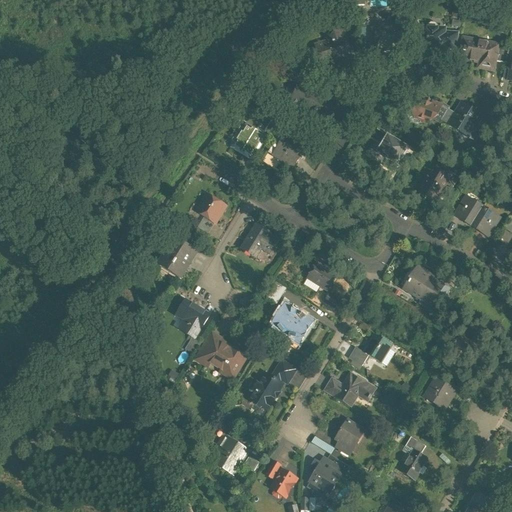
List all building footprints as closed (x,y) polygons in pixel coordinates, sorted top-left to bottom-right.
[(438,28),(436,26),(431,25),(428,28),(428,31),(421,30),(420,52),(443,54),(445,34),(445,32),(438,31),(438,28)] [(381,33),(376,33),(375,43),(373,43),(373,50),(375,50),(374,52),(386,53),(386,51),(394,51),(394,53),(405,54),(407,32),(396,31),(396,29),(382,28),(381,33)] [(343,34),(335,37),(328,44),(316,48),(320,62),(332,69),(333,68),(332,67),(351,61),(343,34)] [(459,35),(445,34),(444,52),(456,53),(459,35)] [(498,49),(464,42),(461,61),(494,68),(498,49)] [(332,69),(320,62),(314,72),(326,79),(332,69)] [(310,78),(295,69),(288,79),(303,88),(310,78)] [(331,107),(301,88),(301,89),(297,86),(293,93),(297,95),(293,102),(288,110),(295,114),(299,106),(309,113),(304,121),(315,128),(320,119),(322,121),(331,107)] [(440,108),(415,98),(411,109),(416,122),(421,124),(426,125),(433,121),(437,119),(441,108),(440,108)] [(448,127),(447,127),(469,140),(472,135),(473,136),(478,127),(483,119),(461,105),(448,127)] [(449,111),(442,106),(440,108),(441,108),(437,119),(433,121),(440,126),(449,111)] [(416,122),(411,109),(407,111),(406,114),(406,115),(408,116),(407,118),(409,124),(418,127),(420,126),(421,124),(416,122)] [(455,116),(449,112),(442,123),(448,127),(455,116)] [(274,121),(263,138),(265,139),(264,141),(268,144),(275,134),(280,125),(274,121)] [(280,125),(275,134),(278,136),(284,127),(280,125)] [(478,127),(473,136),(472,135),(469,140),(476,145),(484,131),(478,127)] [(263,138),(246,128),(243,132),(241,130),(233,144),(235,145),(232,149),(251,161),(264,141),(265,139),(263,138)] [(282,134),(269,155),(275,159),(284,165),(287,158),(281,154),(287,145),(284,143),(287,137),(282,134)] [(304,148),(287,137),(284,143),(287,145),(281,154),(287,158),(284,165),(294,171),(298,165),(295,163),(304,148)] [(407,151),(388,139),(378,155),(387,161),(385,165),(395,171),(407,151)] [(426,180),(426,181),(427,182),(419,195),(436,205),(447,187),(451,181),(450,180),(433,170),(426,180)] [(426,180),(419,176),(410,189),(418,194),(426,181),(426,180)] [(459,180),(453,176),(450,180),(451,181),(447,187),(453,191),(459,180)] [(226,210),(208,199),(201,209),(204,210),(200,217),(216,227),(226,210)] [(468,207),(463,204),(454,218),(459,221),(459,222),(471,229),(483,210),(471,203),(468,207)] [(495,218),(483,210),(471,229),(483,237),(483,236),(489,239),(498,225),(492,222),(495,218)] [(278,242),(256,229),(242,252),(256,260),(265,246),(272,251),(278,242)] [(197,255),(175,241),(162,262),(164,264),(160,270),(180,282),(197,255)] [(337,278),(317,266),(307,282),(327,294),(337,278)] [(420,271),(405,294),(423,305),(421,307),(430,312),(435,304),(444,290),(443,289),(430,281),(431,278),(420,271)] [(452,291),(445,287),(443,289),(444,290),(435,304),(442,308),(452,291)] [(339,302),(330,297),(325,304),(335,310),(339,302)] [(210,319),(187,305),(179,320),(191,327),(190,328),(189,327),(188,329),(189,330),(187,333),(186,333),(185,334),(197,340),(210,319)] [(293,313),(284,308),(274,326),(279,329),(278,331),(282,336),(284,335),(289,338),(289,340),(296,342),(297,340),(302,343),(313,326),(305,320),(303,318),(301,319),(296,316),(297,314),(293,313)] [(222,343),(214,338),(212,338),(201,357),(201,359),(210,365),(213,364),(224,371),(223,374),(223,376),(232,381),(234,381),(238,374),(237,372),(241,366),(243,365),(246,361),(245,359),(236,353),(235,355),(221,347),(222,345),(222,343)] [(392,350),(375,339),(364,356),(369,359),(381,367),(392,350)] [(483,354),(462,340),(454,353),(448,363),(461,371),(466,362),(475,367),(483,354)] [(364,356),(356,351),(350,362),(363,370),(369,359),(364,356)] [(297,373),(283,364),(274,378),(288,387),(297,373)] [(511,371),(500,364),(493,375),(504,382),(511,371)] [(283,388),(267,378),(260,389),(260,391),(258,395),(256,395),(251,403),(257,407),(256,408),(261,410),(267,413),(270,409),(271,410),(275,403),(274,403),(283,388)] [(375,392),(352,378),(344,390),(337,402),(351,410),(359,398),(363,401),(363,402),(369,406),(372,401),(371,400),(375,392)] [(456,395),(437,383),(426,400),(437,407),(438,405),(447,410),(456,395)] [(344,390),(333,384),(326,395),(337,402),(344,390)] [(366,436),(348,425),(336,443),(343,447),(352,452),(356,446),(359,448),(366,436)] [(452,433),(443,447),(451,452),(460,438),(452,433)] [(228,443),(224,440),(219,448),(223,450),(228,443)] [(426,450),(411,441),(406,450),(411,453),(411,452),(414,454),(421,458),(426,450)] [(247,455),(228,443),(223,450),(215,463),(235,475),(247,455)] [(352,452),(343,447),(339,453),(349,459),(353,453),(352,452)] [(421,458),(414,454),(401,475),(415,484),(428,463),(421,458)] [(343,466),(331,459),(328,463),(340,471),(343,466)] [(260,466),(250,460),(244,469),(254,476),(260,466)] [(326,462),(323,467),(320,467),(317,465),(312,472),(314,474),(315,476),(315,479),(315,481),(309,490),(315,494),(314,496),(322,501),(323,500),(331,495),(333,494),(335,491),(336,488),(337,486),(341,479),(337,476),(340,471),(328,463),(326,462)] [(281,469),(274,465),(266,479),(273,483),(281,469)] [(298,483),(282,473),(271,492),(275,495),(273,497),(274,499),(279,502),(282,502),(283,500),(286,502),(298,483)] [(477,494),(468,510),(471,511),(472,509),(476,511),(487,511),(492,504),(477,494)] [(309,511),(310,502),(302,502),(301,511),(309,511)]
